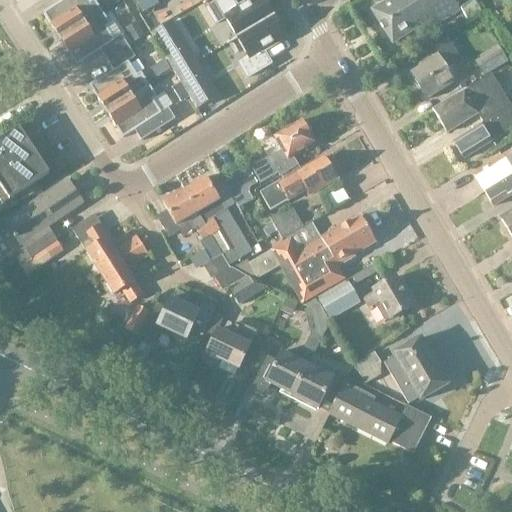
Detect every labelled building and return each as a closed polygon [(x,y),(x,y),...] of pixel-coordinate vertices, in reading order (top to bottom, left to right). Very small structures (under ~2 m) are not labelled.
[(63,0),(42,14),(58,40),(100,13),(92,1),(88,4),(85,0),(63,0)] [(149,10),(158,5),(155,0),(133,0),(142,14),(149,10)] [(223,19),(235,39),(271,18),(259,0),(254,0),(236,11),(229,0),(223,0),(206,11),(214,24),(223,19)] [(392,45),(413,32),(416,38),(460,11),(452,0),(389,0),(371,12),(392,45)] [(148,29),(172,17),(165,3),(141,15),(148,29)] [(98,51),(105,62),(126,48),(119,37),(112,41),(104,28),(108,25),(100,13),(58,40),(75,66),(98,51)] [(271,18),(235,39),(248,59),(238,65),(246,78),(268,65),(261,53),(283,38),(271,18)] [(204,19),(190,23),(195,41),(209,37),(204,19)] [(152,34),(176,74),(194,63),(169,23),(152,34)] [(135,46),(143,73),(155,69),(147,42),(135,46)] [(496,45),(472,60),(482,78),(507,63),(496,45)] [(88,87),(104,113),(147,86),(139,74),(135,76),(126,63),(133,58),(126,48),(105,62),(112,72),(88,87)] [(409,74),(426,101),(469,75),(460,61),(446,69),(438,57),(409,74)] [(215,98),(194,63),(176,74),(197,108),(215,98)] [(148,76),(151,89),(167,85),(163,73),(148,76)] [(508,106),(489,76),(432,112),(446,134),(477,115),(482,123),(508,106)] [(104,113),(121,139),(132,132),(139,142),(173,120),(166,109),(159,114),(150,101),(154,98),(147,86),(104,113)] [(173,99),(173,116),(186,116),(186,99),(173,99)] [(511,106),(500,115),(452,144),(463,161),(500,138),(499,137),(511,129),(511,106)] [(297,168),(292,159),(314,146),(308,134),(310,130),(306,124),(302,124),(301,123),(274,139),(281,152),(250,170),(260,186),(277,175),(279,179),(297,168)] [(0,203),(1,205),(7,201),(46,175),(16,130),(0,140),(0,203)] [(511,151),(473,177),(484,195),(511,177),(511,151)] [(322,160),(277,186),(276,183),(259,193),(269,211),(287,202),(287,203),(305,193),(309,198),(335,182),(333,178),(335,174),(332,169),(327,169),(322,160)] [(493,209),(511,196),(511,177),(484,195),(493,209)] [(210,236),(222,255),(204,265),(212,278),(228,269),(227,266),(228,266),(229,268),(241,262),(233,249),(223,231),(219,233),(211,219),(214,217),(225,212),(218,201),(205,179),(183,192),(209,237),(210,236)] [(28,260),(28,259),(53,242),(44,229),(80,204),(65,181),(2,223),(17,247),(19,246),(21,250),(11,257),(18,267),(28,260)] [(201,242),(209,237),(183,192),(162,205),(175,227),(187,220),(193,230),(194,229),(201,242)] [(280,241),(293,234),(303,228),(290,207),(268,219),(280,241)] [(511,211),(499,220),(511,240),(511,211)] [(289,242),(249,265),(258,281),(279,269),(300,306),(343,281),(336,268),(353,258),(352,256),(374,244),(359,218),(320,240),(321,242),(297,255),(289,242)] [(271,226),(262,231),(266,238),(274,233),(271,226)] [(85,236),(77,241),(80,246),(85,253),(99,276),(142,248),(135,238),(114,251),(98,227),(85,236)] [(239,233),(228,240),(233,249),(240,260),(251,253),(239,233)] [(56,242),(19,267),(26,277),(63,252),(56,242)] [(147,257),(142,248),(99,276),(112,297),(120,292),(128,304),(142,296),(126,271),(147,257)] [(191,284),(204,276),(197,264),(184,271),(191,284)] [(267,289),(248,278),(229,289),(237,306),(267,289)] [(363,301),(368,310),(374,307),(384,324),(411,309),(394,279),(372,291),(374,294),(363,301)] [(358,304),(350,290),(347,284),(317,300),(329,321),(358,304)] [(150,343),(158,328),(184,340),(189,332),(200,337),(201,334),(212,313),(213,310),(201,305),(197,314),(182,307),(187,297),(175,292),(170,302),(168,301),(161,314),(151,309),(143,326),(138,337),(150,343)] [(268,385),(291,397),(307,367),(320,340),(327,325),(324,319),(317,305),(302,313),(309,337),(300,353),(296,351),(292,359),(280,353),(275,362),(266,358),(249,391),(262,398),(268,385)] [(123,331),(137,338),(138,337),(149,313),(134,307),(123,331)] [(223,318),(212,313),(201,334),(212,339),(205,354),(238,370),(255,334),(238,325),(235,331),(226,326),(221,336),(215,333),(223,318)] [(393,358),(383,364),(395,385),(432,362),(419,339),(391,355),(393,358)] [(373,353),(352,366),(343,385),(327,416),(386,446),(387,443),(411,456),(429,420),(405,407),(398,420),(369,406),(373,399),(359,392),(363,384),(364,386),(380,377),(379,363),(373,353)] [(432,362),(395,385),(407,406),(417,399),(419,402),(446,386),(432,362)] [(343,385),(332,380),(307,367),(291,397),(316,410),(327,416),(343,385)]
